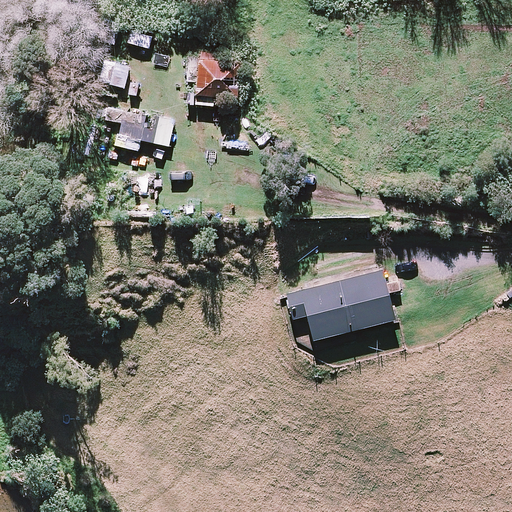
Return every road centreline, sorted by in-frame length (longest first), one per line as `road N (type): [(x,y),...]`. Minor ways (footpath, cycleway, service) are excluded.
road 1 (track): [(511,223),(346,202),(238,175)]
road 2 (track): [(511,256),(452,250),(358,258)]
